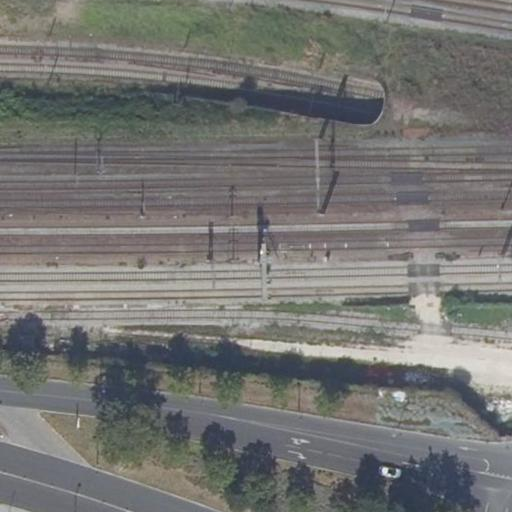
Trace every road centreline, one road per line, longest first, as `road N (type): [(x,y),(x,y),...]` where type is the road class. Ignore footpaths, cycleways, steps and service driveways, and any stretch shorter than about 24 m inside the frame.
road 1 (primary): [(155,407),(511,475)]
road 2 (primary): [(155,407),(0,390)]
road 3 (primary): [(138,511),(0,470)]
